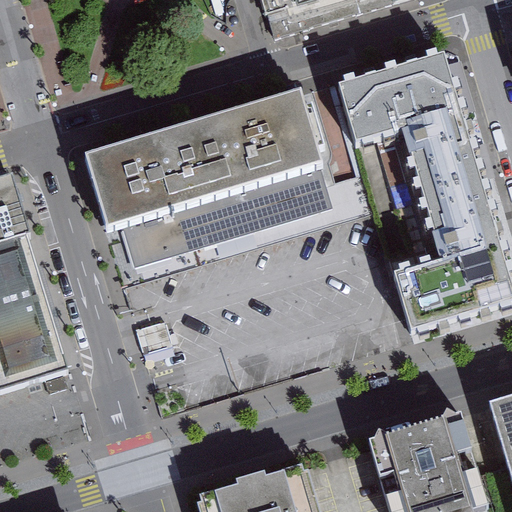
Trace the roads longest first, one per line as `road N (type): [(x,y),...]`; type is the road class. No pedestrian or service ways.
road 1 (residential): [(511,363),(137,475)]
road 2 (residential): [(38,141),(137,475)]
road 3 (residential): [(264,73),(38,141)]
road 4 (residential): [(478,12),(264,73)]
road 5 (residential): [(0,12),(38,141)]
road 6 (residential): [(511,138),(478,12)]
road 7 (residential): [(137,475),(16,511)]
